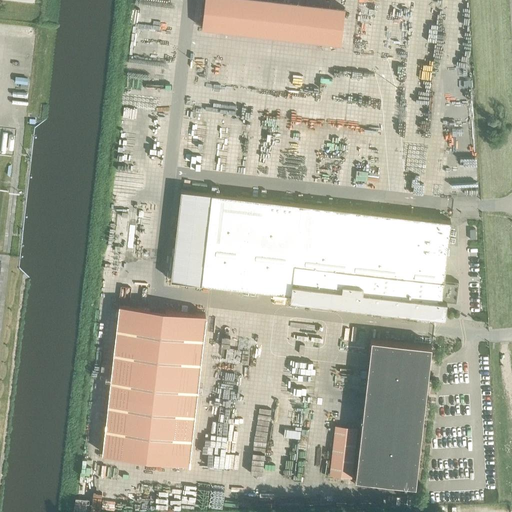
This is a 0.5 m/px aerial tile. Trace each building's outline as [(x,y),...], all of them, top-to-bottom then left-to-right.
[(341,6),(287,0),(201,0),(199,27),(337,43),(341,6)] [(170,279),(290,293),(289,298),(434,315),(444,316),(446,301),(456,302),(458,281),(443,280),(450,220),(180,189),(170,279)] [(102,453),(188,463),(205,313),(119,304),(102,453)] [(354,478),(415,485),(431,345),(370,338),(354,478)] [(351,479),(357,428),(335,426),(328,476),(351,479)]
